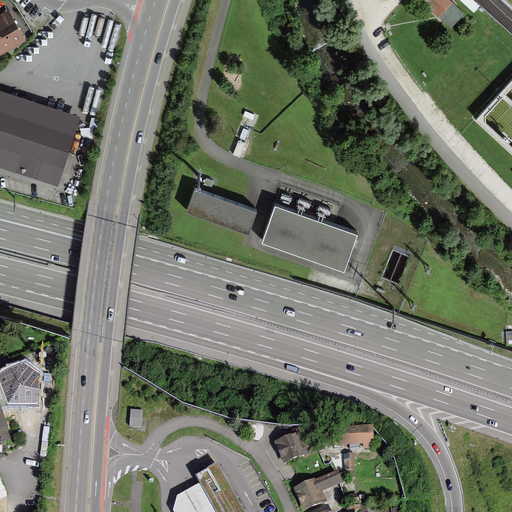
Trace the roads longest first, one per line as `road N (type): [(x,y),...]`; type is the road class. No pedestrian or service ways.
road 1 (secondary): [(155,0),(103,218),(75,511)]
road 2 (secondary): [(102,412),(121,223),(175,0)]
road 3 (motorway): [(511,383),(124,266)]
road 4 (motorway): [(0,270),(280,346)]
road 5 (motorway): [(280,346),(418,423),(442,455),(457,511)]
road 6 (motorway): [(280,346),(511,421)]
road 7 (residential): [(135,454),(167,427),(207,422),(258,453),(290,511)]
road 8 (motorway): [(124,266),(0,209)]
road 9 (motorway): [(124,266),(0,233)]
